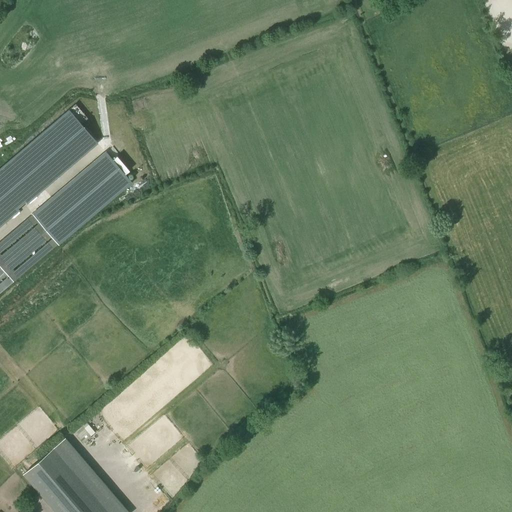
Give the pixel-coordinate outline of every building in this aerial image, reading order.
[(31,215),(41,226),(57,246),(132,183),(105,152),(31,215)] [(0,220),(10,212),(0,200),(0,220)] [(56,246),(57,246),(41,226),(31,215),(0,242),(0,265),(13,281),(56,246)] [(0,292),(12,283),(13,281),(0,265),(0,292)] [(127,511),(65,438),(23,474),(54,511),(127,511)]
